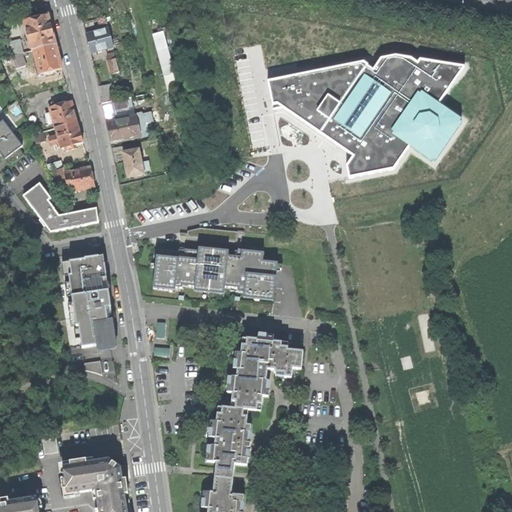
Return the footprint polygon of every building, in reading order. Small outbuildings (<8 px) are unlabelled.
[(47,15),(24,21),(32,50),(33,50),(55,44),(51,30),(47,15)] [(90,53),(113,47),(108,28),(102,30),(101,27),(94,29),(95,32),(86,35),(88,42),(90,53)] [(168,90),(179,88),(168,31),(157,33),(168,90)] [(22,52),(23,52),(20,38),(7,42),(10,56),(22,52)] [(58,57),(55,44),(33,50),(39,74),(61,68),(58,57)] [(26,65),(22,52),(10,56),(16,69),(26,65)] [(107,55),(111,73),(119,72),(114,53),(107,55)] [(364,63),(268,82),(273,106),(274,106),(277,105),(327,139),(354,158),(347,167),(349,180),(394,170),(411,146),(432,161),(460,121),(438,105),(464,67),(419,60),(417,63),(411,59),(395,57),(381,59),(373,69),(364,63)] [(102,103),(113,100),(117,100),(113,83),(99,86),(102,103)] [(113,100),(115,108),(127,105),(125,98),(117,100),(113,100)] [(73,108),(70,101),(61,103),(60,100),(51,102),(52,106),(49,107),(55,128),(76,121),(73,108)] [(35,106),(22,112),(25,118),(37,113),(35,106)] [(109,132),(111,141),(144,133),(145,131),(142,116),(139,115),(106,122),(109,132)] [(0,152),(5,159),(23,147),(2,120),(0,122),(0,152)] [(37,121),(28,125),(32,135),(41,132),(37,121)] [(80,133),(76,121),(55,128),(61,148),(65,148),(66,151),(74,148),(73,145),(82,142),(80,133)] [(44,140),(41,132),(32,135),(36,144),(44,140)] [(125,163),(128,177),(144,174),(138,149),(123,153),(125,163)] [(61,159),(46,164),(49,172),(56,170),(63,167),(61,159)] [(64,167),(63,167),(56,170),(60,184),(74,181),(76,190),(93,187),(92,179),(89,167),(65,172),(64,167)] [(98,223),(96,209),(58,216),(48,201),(51,200),(38,182),(20,196),(51,232),(98,223)] [(200,228),(188,231),(187,237),(237,242),(238,232),(200,228)] [(179,251),(157,248),(153,289),(168,291),(169,287),(182,289),(182,286),(196,288),(196,285),(231,288),(231,291),(260,294),(260,291),(275,292),(278,264),(263,262),(264,253),(242,251),(241,262),(238,261),(235,261),(235,257),(214,255),(214,253),(185,250),(184,257),(182,257),(179,257),(179,251)] [(70,356),(116,349),(102,257),(58,264),(70,356)] [(215,463),(214,470),(233,472),(234,464),(247,466),(248,458),(243,458),(244,450),(249,450),(250,441),(245,441),(246,437),(246,432),(250,433),(251,425),(246,425),(247,417),(243,416),(243,410),(256,411),(257,404),(262,404),(262,396),(267,396),(268,389),(265,389),(266,377),(267,369),(274,370),(274,372),(284,373),(284,377),(291,377),(292,368),(301,369),(303,351),(287,349),(288,347),(281,346),(281,342),(272,341),(273,337),(265,336),(265,339),(256,338),(256,340),(246,339),(245,345),(241,345),(240,354),(235,353),(234,360),(237,361),(236,377),(231,377),(231,385),(228,385),(227,393),(232,393),(231,402),(235,402),(235,408),(221,407),(220,414),(216,414),(215,422),(211,421),(210,429),(213,429),(212,438),(214,438),(214,446),(211,446),(210,455),(207,455),(207,462),(215,463)] [(56,438),(42,440),(45,455),(58,453),(56,438)] [(86,461),(70,463),(70,467),(63,468),(67,495),(96,490),(98,511),(127,511),(126,502),(125,495),(128,494),(126,480),(122,481),(122,477),(121,473),(117,473),(116,468),(117,466),(113,463),(111,466),(107,466),(105,462),(87,465),(86,461)] [(242,511),(243,511),(238,510),(239,502),(243,503),(243,496),(231,495),(232,479),(214,477),(212,493),(203,492),(203,499),(205,500),(204,508),(207,509),(206,511),(242,511)] [(0,511),(39,511),(37,500),(10,504),(9,501),(0,502),(0,511)]
